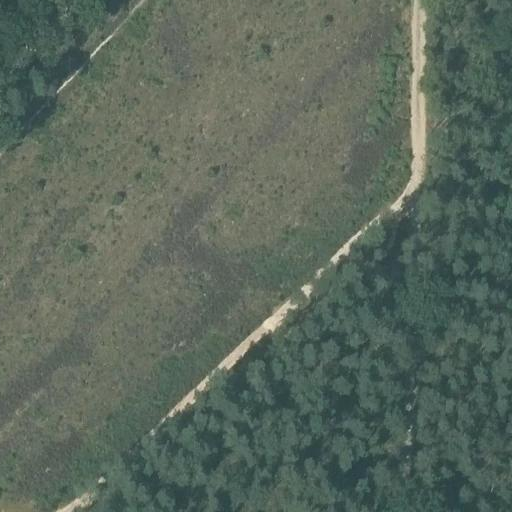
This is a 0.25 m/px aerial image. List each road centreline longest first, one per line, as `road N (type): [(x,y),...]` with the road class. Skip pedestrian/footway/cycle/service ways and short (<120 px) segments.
road 1 (track): [(66,511),(413,195)]
road 2 (track): [(404,511),(413,195)]
road 3 (track): [(413,195),(420,0)]
